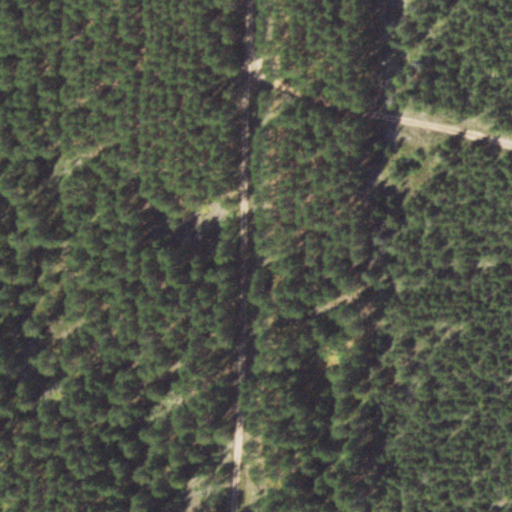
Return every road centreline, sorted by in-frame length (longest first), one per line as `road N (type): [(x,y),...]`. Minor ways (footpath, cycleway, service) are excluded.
road 1 (track): [(233,511),(253,0)]
road 2 (track): [(248,72),(511,147)]
